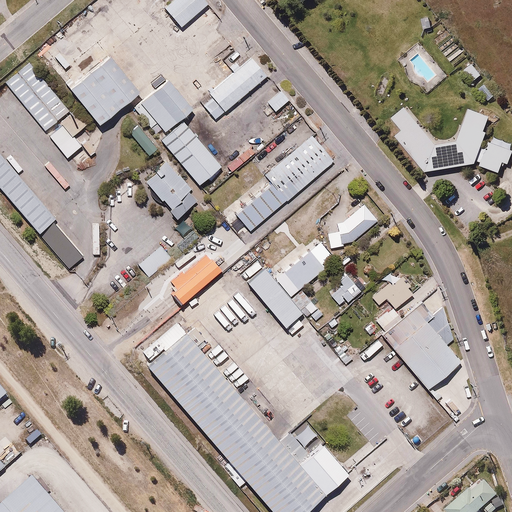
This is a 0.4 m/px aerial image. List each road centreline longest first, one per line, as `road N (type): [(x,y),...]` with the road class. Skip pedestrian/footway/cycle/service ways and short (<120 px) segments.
road 1 (residential): [(236,0),(433,239),(458,288),(497,410)]
road 2 (tertiary): [(228,511),(0,250)]
road 3 (tertiary): [(381,511),(497,410)]
